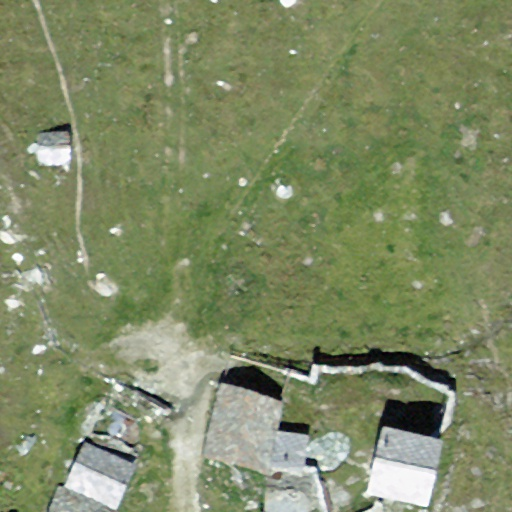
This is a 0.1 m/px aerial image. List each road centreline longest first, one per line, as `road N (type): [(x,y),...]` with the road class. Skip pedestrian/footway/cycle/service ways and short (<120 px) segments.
road 1 (track): [(178,511),(159,0)]
road 2 (track): [(388,0),(216,286),(178,396)]
